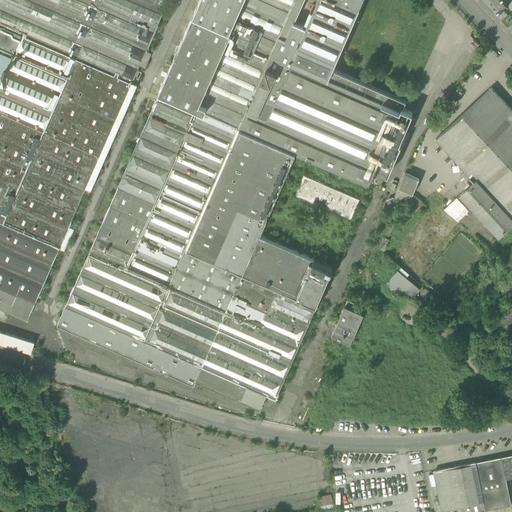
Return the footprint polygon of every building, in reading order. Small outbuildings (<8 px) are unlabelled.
[(0,0),(0,111),(43,130),(100,0),(0,0)] [(165,0),(100,0),(43,130),(98,154),(131,81),(133,75),(145,48),(165,0)] [(199,0),(193,14),(231,32),(244,0),(199,0)] [(196,109),(196,110),(296,153),(369,185),(376,169),(401,111),(327,79),(359,7),(344,0),(317,0),(306,26),(294,21),(303,0),(244,0),(231,32),(196,109)] [(500,10),(510,0),(492,0),(495,3),(494,3),(500,10)] [(359,7),(327,79),(401,111),(402,108),(403,108),(406,101),(332,69),(360,7),(359,7)] [(196,109),(231,32),(193,14),(166,75),(158,92),(196,109)] [(133,75),(138,77),(143,65),(150,50),(145,48),(133,75)] [(126,106),(136,83),(131,81),(98,154),(84,187),(89,189),(126,106)] [(511,222),(511,109),(491,87),(434,139),(474,181),(511,222)] [(98,231),(65,305),(202,366),(267,394),(269,395),(268,397),(275,400),(276,400),(278,399),(280,393),(278,392),(316,306),(297,297),(313,259),(314,260),(314,258),(260,235),(278,194),(296,153),(196,110),(159,93),(148,117),(106,213),(98,231)] [(413,112),(403,108),(402,108),(401,111),(376,169),(388,174),(401,144),(399,143),(413,112)] [(38,293),(58,247),(67,225),(84,187),(98,154),(43,130),(0,111),(0,286),(16,294),(34,301),(38,293)] [(398,200),(405,203),(409,192),(413,194),(419,179),(405,173),(394,198),(398,200)] [(295,194),(351,218),(359,199),(304,175),(295,194)] [(460,194),(498,235),(511,222),(474,181),(460,194)] [(470,211),(457,197),(443,210),(458,222),(470,211)] [(73,228),(67,225),(58,247),(63,250),(73,228)] [(333,268),(314,260),(313,259),(297,297),(316,306),(333,268)] [(397,289),(404,296),(407,293),(412,286),(396,272),(385,285),(394,293),(397,289)] [(0,308),(8,312),(16,294),(0,286),(0,308)] [(418,291),(412,286),(407,293),(413,297),(418,291)] [(345,306),(356,311),(358,305),(347,300),(345,306)] [(511,304),(493,318),(500,328),(511,319),(511,304)] [(202,366),(65,305),(57,324),(194,385),(196,381),(195,381),(202,366)] [(331,337),(350,345),(355,334),(364,314),(356,311),(345,306),(331,337)] [(358,311),(379,320),(381,315),(360,306),(358,311)] [(0,344),(29,353),(33,342),(0,331),(0,344)] [(267,394),(202,366),(195,381),(196,381),(260,409),(267,394)] [(470,504),(472,511),(511,504),(506,477),(511,475),(511,455),(476,462),(434,471),(441,510),(464,506),(470,504)] [(331,493),(316,495),(318,508),(332,507),(331,493)]
